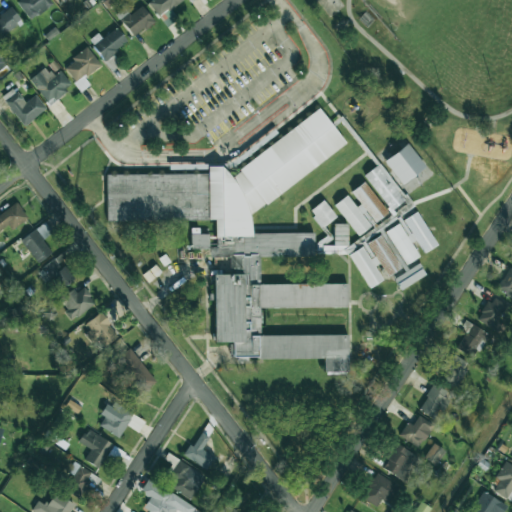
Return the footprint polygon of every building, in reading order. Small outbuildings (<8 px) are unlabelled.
[(18,0),(17,1),(30,20),(52,5),(48,0),(18,0)] [(145,0),(158,17),(180,0),(145,0)] [(133,37),(154,22),(141,5),(120,20),(133,37)] [(0,38),(22,20),(10,7),(0,15),(0,38)] [(89,39),(103,60),(127,44),(117,27),(101,38),(98,33),(89,39)] [(84,78),(101,66),(87,48),(62,66),(81,91),(89,84),(84,78)] [(61,70),(52,76),(46,67),(30,78),(46,104),(72,88),(61,70)] [(24,102),(14,87),(2,96),(22,126),(46,110),(36,95),(24,102)] [(106,175),(207,174),(208,166),(222,168),(232,177),(320,110),(345,144),(250,216),(252,234),(314,234),(314,255),(259,257),(260,283),(347,283),(348,307),(261,308),(261,335),(348,335),(348,373),(324,373),(324,358),(233,359),(233,344),(214,345),(214,275),(230,275),(229,257),(210,257),(210,250),(191,249),(190,234),(208,234),(209,247),(216,247),(215,221),(106,222),(106,175)] [(425,166),(407,143),(384,161),(402,184),(425,166)] [(365,173),(388,210),(405,200),(381,163),(365,173)] [(334,204),(357,236),(372,225),(371,225),(387,213),(364,181),(349,193),(334,204)] [(336,218),(324,200),(309,210),(320,228),(336,218)] [(12,230),(28,218),(16,202),(0,213),(0,230),(8,225),(12,230)] [(437,245),(417,211),(403,219),(423,253),(437,245)] [(36,263),(51,253),(43,239),(52,233),(45,223),(20,239),(36,263)] [(418,257),(400,223),(386,230),(404,265),(418,257)] [(347,224),(334,224),(333,246),(323,245),(323,253),(347,254),(347,224)] [(368,288),(385,279),(384,277),(400,269),(381,234),(364,243),(365,245),(349,254),(368,288)] [(38,271),(57,293),(75,278),(64,266),(62,268),(54,258),(38,271)] [(76,293),(73,289),(58,299),(72,319),(95,303),(84,287),(76,293)] [(477,320),(492,329),(507,305),(491,296),(477,320)] [(104,346),(118,335),(99,312),(85,324),(104,346)] [(473,359),(488,334),(472,324),(457,348),(473,359)] [(114,361),(142,393),(156,380),(128,348),(114,361)] [(439,379),(456,387),(468,361),(451,353),(439,379)] [(434,420),(451,394),(434,383),(417,409),(434,420)] [(133,411),(110,399),(102,415),(103,416),(98,426),(119,437),(133,411)] [(418,448),(433,426),(418,416),(412,425),(408,422),(399,435),(418,448)] [(113,444),(86,428),(78,442),(90,449),(84,460),(99,469),(113,444)] [(208,437),(198,431),(184,457),(207,469),(214,456),(201,450),(208,437)] [(381,466),(403,481),(418,458),(397,443),(381,466)] [(424,457),(435,465),(444,451),(433,443),(424,457)] [(175,479),(170,487),(190,500),(205,477),(178,459),(168,474),(175,479)] [(511,465),(504,461),(494,477),(499,480),(493,490),(508,500),(508,499),(511,501),(511,465)] [(67,484),(87,496),(98,477),(78,465),(67,484)] [(361,498),(376,507),(380,499),(388,503),(398,486),(376,473),(361,498)] [(188,511),(193,505),(146,480),(140,492),(149,497),(141,511),(174,511),(176,509),(182,511),(188,511)] [(502,511),(507,506),(483,491),(470,511),(502,511)] [(31,511),(69,511),(74,504),(53,493),(47,505),(37,500),(31,511)] [(413,511),(426,511),(429,506),(418,501),(413,511)]
